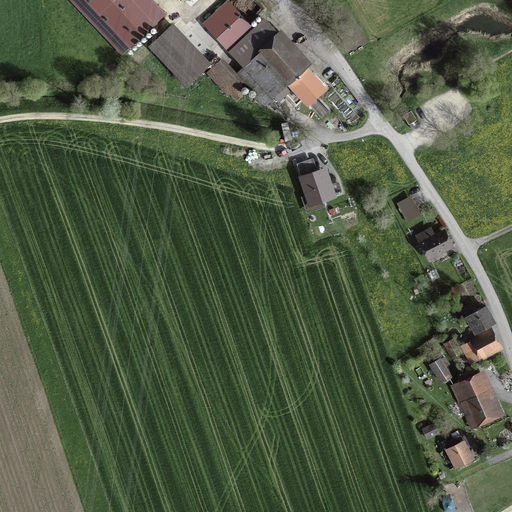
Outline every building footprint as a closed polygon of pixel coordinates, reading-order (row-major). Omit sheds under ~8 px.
[(165,10),(155,0),(70,0),(121,53),(165,10)] [(227,47),(251,26),(228,1),(204,22),(227,47)] [(324,89),(262,22),(253,30),(230,51),(245,67),(273,97),(278,102),(282,98),(292,89),(307,104),(324,89)] [(181,37),(172,27),(152,46),(186,83),(206,64),(181,37)] [(403,116),(408,125),(415,120),(413,117),(410,112),(403,116)] [(307,209),(338,198),(326,165),(295,176),(307,209)] [(420,213),(410,196),(398,203),(407,220),(420,213)] [(430,258),(453,247),(444,230),(435,235),(431,227),(417,234),(430,258)] [(475,331),(491,322),(493,321),(489,315),(490,314),(486,307),(476,313),(473,306),(471,307),(465,310),(464,311),(475,331)] [(481,357),(499,347),(490,331),(478,337),(472,340),(481,357)] [(454,342),(452,339),(443,344),(451,358),(460,353),(457,348),(454,342)] [(439,360),(431,365),(441,382),(450,377),(439,360)] [(452,392),(454,391),(470,426),(496,414),(491,403),(478,375),(450,388),(452,392)] [(463,442),(459,435),(443,444),(455,466),(471,458),(466,449),(465,447),(464,444),(463,442)]
